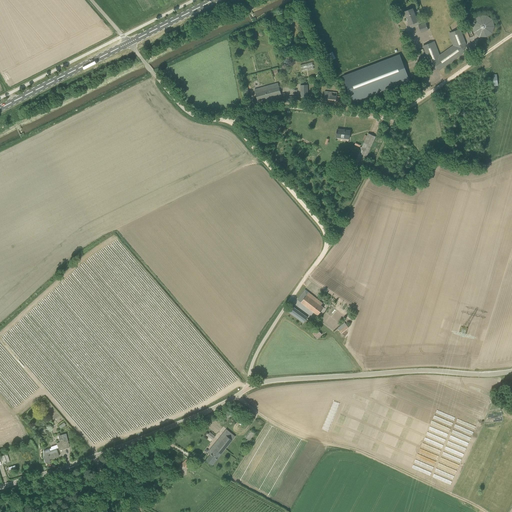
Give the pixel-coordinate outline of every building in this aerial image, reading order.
[(410,28),(418,25),(412,9),(404,12),(410,28)] [(496,32),(489,13),(470,20),(477,39),(496,32)] [(426,23),(419,26),(421,33),(428,30),(426,23)] [(440,70),(463,54),(466,44),(460,30),(449,34),(453,46),(438,56),(433,42),(423,46),(430,62),(431,67),(440,70)] [(389,59),(385,61),(386,63),(382,64),(381,62),(377,64),(362,71),(358,73),(359,75),(356,76),(355,74),(350,76),(352,81),(343,85),(352,105),(409,79),(400,59),(391,63),(389,59)] [(313,62),(301,64),(302,70),(314,68),(313,62)] [(281,94),(279,86),(278,83),(254,89),(257,100),(281,94)] [(325,91),(324,101),(336,103),(337,93),(325,91)] [(344,131),(337,130),(336,137),(349,139),(350,131),(344,130),(344,131)] [(368,133),(367,136),(365,135),(363,140),(365,141),(356,161),(363,164),(375,136),(368,133)] [(323,303),(305,289),(297,299),(318,315),(324,307),(321,305),(323,303)] [(291,305),(287,311),(303,323),(307,317),(291,305)] [(349,327),(345,322),(338,328),(342,333),(349,327)] [(317,339),(322,334),(317,329),(313,333),(317,339)] [(213,465),(232,440),(235,436),(226,429),(208,452),(210,454),(206,460),(213,465)] [(56,443),(59,450),(69,448),(68,441),(64,442),(63,439),(59,440),(60,442),(56,443)] [(49,459),(59,456),(56,448),(50,451),(49,449),(43,451),(44,457),(43,457),(46,463),(50,461),(49,459)] [(8,454),(10,461),(18,459),(16,452),(8,454)] [(7,454),(0,456),(2,462),(9,460),(7,454)]
